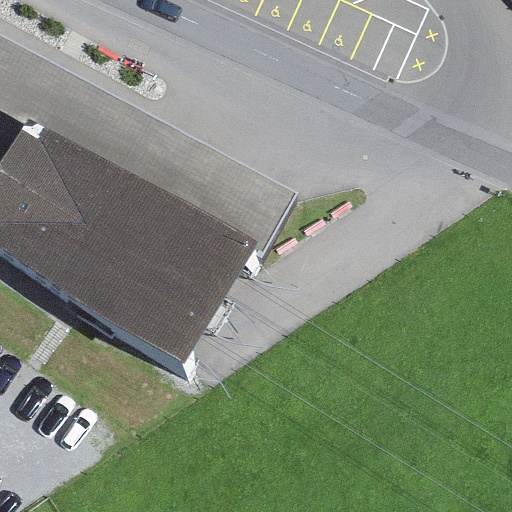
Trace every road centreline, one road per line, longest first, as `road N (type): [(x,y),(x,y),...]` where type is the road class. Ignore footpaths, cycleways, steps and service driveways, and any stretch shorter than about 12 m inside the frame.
road 1 (tertiary): [(481,152),(143,0)]
road 2 (residential): [(481,152),(507,95),(485,27),(463,0)]
